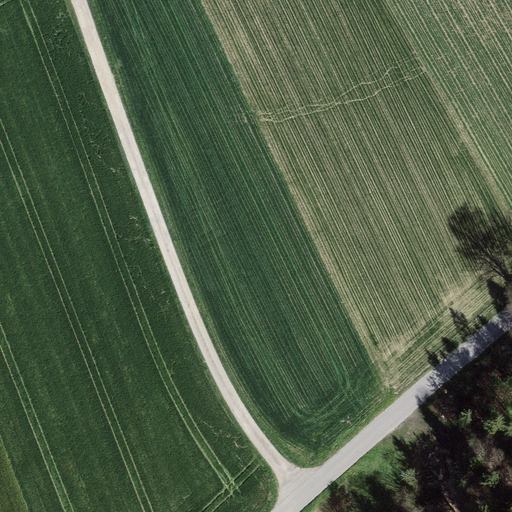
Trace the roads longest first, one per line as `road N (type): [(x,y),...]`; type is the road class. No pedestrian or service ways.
road 1 (track): [(75,0),(226,399),(303,507)]
road 2 (residential): [(298,511),(511,319)]
